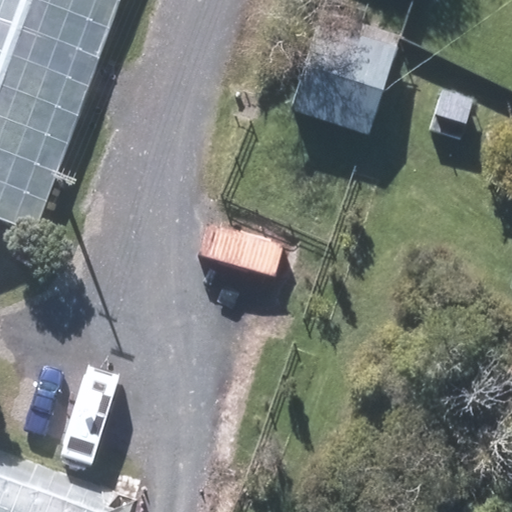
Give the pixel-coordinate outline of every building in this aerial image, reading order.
[(0,0),(0,221),(44,237),(129,0),(0,0)] [(287,114),(362,139),(395,45),(354,31),(359,16),(325,4),(287,114)] [(425,134),(459,143),(470,102),(436,93),(425,134)] [(511,130),(486,185),(511,197),(511,130)] [(0,511),(109,511),(0,472),(0,511)]
